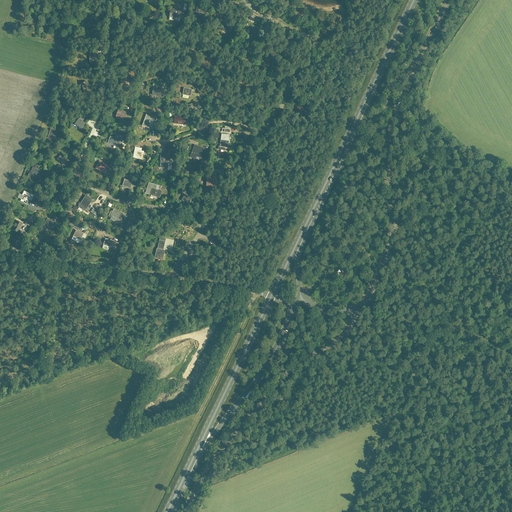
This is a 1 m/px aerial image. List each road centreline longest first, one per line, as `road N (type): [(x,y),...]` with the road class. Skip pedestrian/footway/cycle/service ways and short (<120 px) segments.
road 1 (track): [(56,259),(32,384),(249,304)]
road 2 (track): [(169,277),(237,178),(243,148),(283,102),(293,72),(315,53),(311,39),(249,5)]
road 3 (unclassified): [(357,313),(389,241),(387,158),(398,99),(447,0)]
road 4 (track): [(203,227),(189,214),(107,194),(77,166),(99,108),(109,0)]
road 5 (unclassified): [(271,295),(0,249)]
road 6 (unclassified): [(184,511),(228,439),(286,373),(343,335),(357,313)]
road 7 (primary): [(298,239),(414,0)]
road 8 (primary): [(193,456),(263,369),(293,306)]
road 9 (primary): [(193,456),(271,295)]
road 10 (track): [(249,304),(197,417)]
